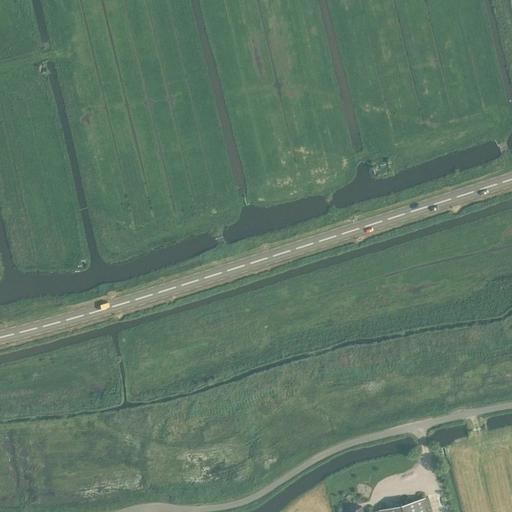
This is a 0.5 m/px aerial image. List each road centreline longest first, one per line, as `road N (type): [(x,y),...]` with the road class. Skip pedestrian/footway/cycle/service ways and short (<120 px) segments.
road 1 (secondary): [(0,336),(511,177)]
road 2 (residential): [(129,511),(248,499),(347,443),(511,404)]
